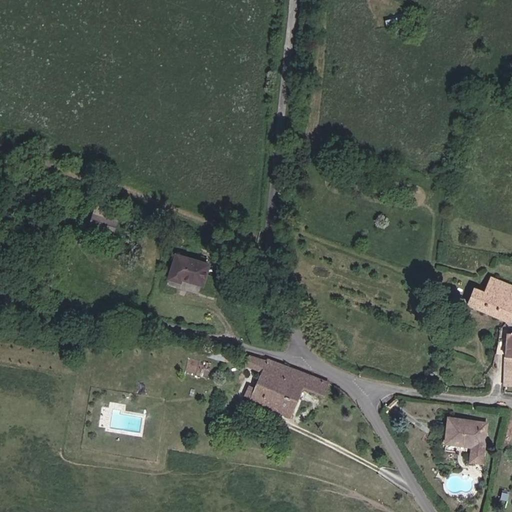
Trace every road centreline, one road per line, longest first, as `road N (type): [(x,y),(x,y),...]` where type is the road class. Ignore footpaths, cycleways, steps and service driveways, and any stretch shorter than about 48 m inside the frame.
road 1 (residential): [(338,375),(291,328),(272,282),(297,0)]
road 2 (unclassified): [(0,303),(163,324),(338,375)]
road 3 (residential): [(511,402),(338,375)]
road 4 (unclassified): [(432,511),(365,401),(338,375)]
